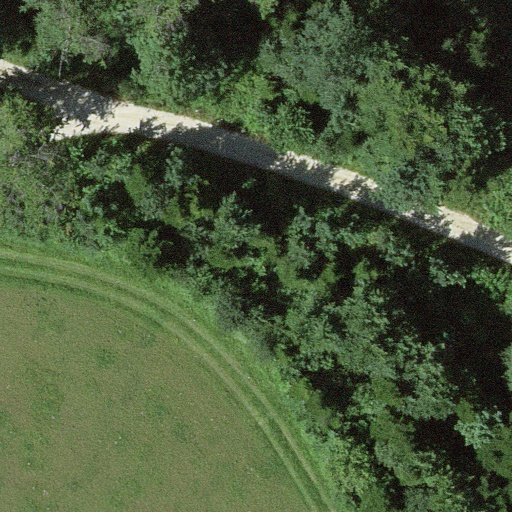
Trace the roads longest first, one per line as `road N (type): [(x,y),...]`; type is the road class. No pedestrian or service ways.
road 1 (track): [(511,249),(283,150),(116,108),(0,67)]
road 2 (track): [(116,108),(29,124),(0,146)]
